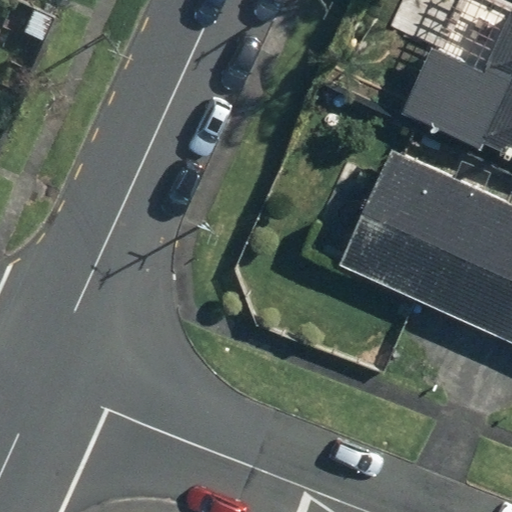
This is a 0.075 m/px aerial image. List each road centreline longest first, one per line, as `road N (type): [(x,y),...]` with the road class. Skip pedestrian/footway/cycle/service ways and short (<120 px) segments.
road 1 (residential): [(218,0),(41,387)]
road 2 (residential): [(41,387),(360,511)]
